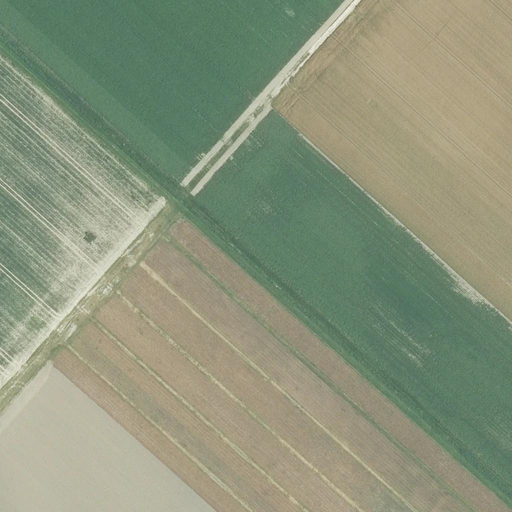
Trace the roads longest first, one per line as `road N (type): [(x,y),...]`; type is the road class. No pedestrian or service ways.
road 1 (track): [(0,411),(179,208),(0,46)]
road 2 (track): [(179,208),(511,506)]
road 3 (track): [(182,195),(359,0)]
